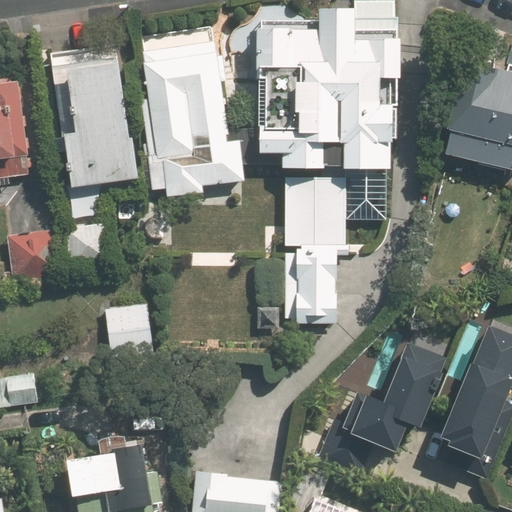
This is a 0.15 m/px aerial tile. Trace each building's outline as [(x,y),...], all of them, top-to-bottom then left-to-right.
[(325,286),(323,172),(349,172),(349,224),(399,224),(398,102),(383,102),(383,76),(404,76),(403,37),(401,36),(401,15),(397,15),(396,0),(356,0),(356,7),(323,7),(322,26),(261,27),(263,287),(325,286)] [(227,127),(216,40),(141,49),(147,97),(140,98),(151,187),(167,185),(168,194),(201,190),(200,185),(244,179),(242,172),(260,169),(255,124),(227,127)] [(98,46),(51,53),(62,136),(65,136),(72,185),(138,177),(132,137),(129,137),(118,57),(100,59),(98,46)] [(511,70),(465,60),(450,126),(454,127),(448,153),(511,167),(511,70)] [(0,176),(30,173),(18,80),(0,82),(0,176)] [(157,203),(118,206),(120,233),(159,230),(157,203)] [(65,227),(71,266),(110,261),(105,222),(65,227)] [(62,273),(55,227),(5,233),(12,280),(62,273)] [(238,252),(189,250),(188,266),(237,268),(238,252)] [(148,266),(125,269),(128,291),(151,288),(148,266)] [(155,360),(147,303),(104,308),(112,366),(155,360)] [(442,434),(456,440),(448,461),(489,478),(511,422),(511,402),(507,400),(511,387),(511,334),(488,324),(442,434)] [(395,453),(409,421),(417,425),(447,355),(408,339),(381,401),(361,393),(345,431),(395,453)] [(0,403),(36,399),(32,369),(0,373),(0,403)] [(285,434),(267,432),(263,464),(281,466),(285,434)] [(77,494),(79,511),(170,511),(160,438),(125,443),(123,435),(99,438),(101,455),(68,459),(73,495),(77,494)] [(247,511),(248,489),(206,487),(204,511),(247,511)] [(347,511),(316,499),(310,511),(347,511)]
